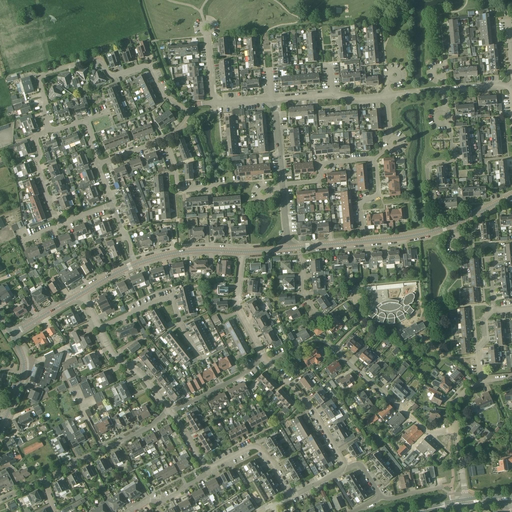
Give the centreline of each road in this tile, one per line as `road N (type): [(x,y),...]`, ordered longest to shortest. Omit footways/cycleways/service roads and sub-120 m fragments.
road 1 (residential): [(48,129),(40,76),(93,58),(111,77),(147,68),(161,94),(187,114)]
road 2 (residential): [(200,360),(165,299),(98,328)]
road 3 (residential): [(343,468),(309,405),(268,362)]
road 4 (residential): [(435,230),(426,167),(453,158),(444,122)]
road 5 (residential): [(428,432),(333,349)]
